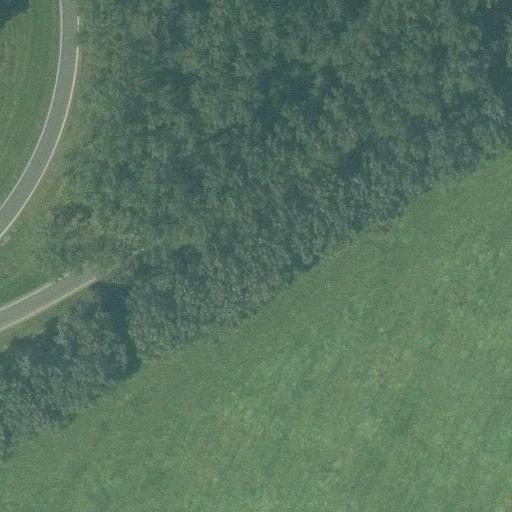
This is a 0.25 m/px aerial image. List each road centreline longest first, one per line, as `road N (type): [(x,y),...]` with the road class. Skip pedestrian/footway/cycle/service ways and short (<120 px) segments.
road 1 (trunk): [(0,329),(401,95),(511,50)]
road 2 (trunk): [(68,0),(62,95),(37,169),(0,223)]
